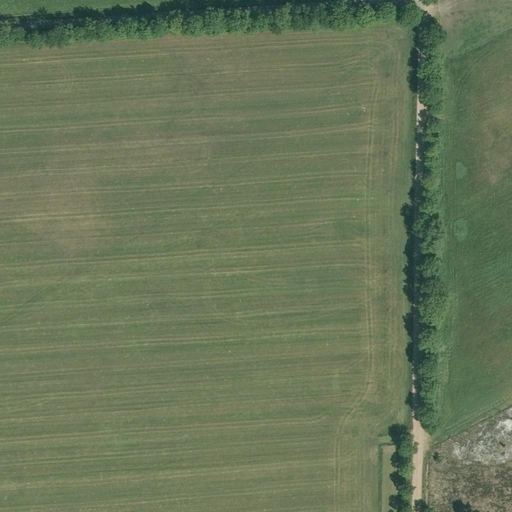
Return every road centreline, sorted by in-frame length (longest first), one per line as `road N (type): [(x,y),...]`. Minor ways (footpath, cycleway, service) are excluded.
road 1 (track): [(415,511),(423,0)]
road 2 (unclassified): [(0,23),(417,0)]
